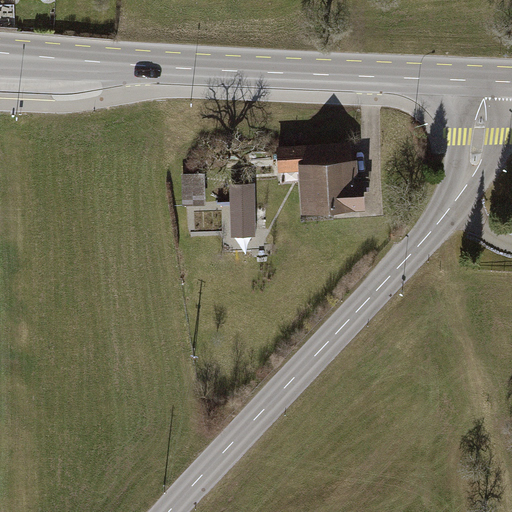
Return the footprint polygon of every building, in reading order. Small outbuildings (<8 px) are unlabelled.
[(85,0),(84,0),(78,11),(89,18),(96,6),(85,0)] [(304,173),(306,215),(366,211),(363,157),(354,158),(353,141),(281,146),(283,174),(304,173)] [(185,175),(186,206),(208,205),(206,174),(185,175)] [(234,185),(235,237),(258,236),(257,185),(234,185)] [(232,236),(198,240),(201,263),(234,259),(232,236)]
